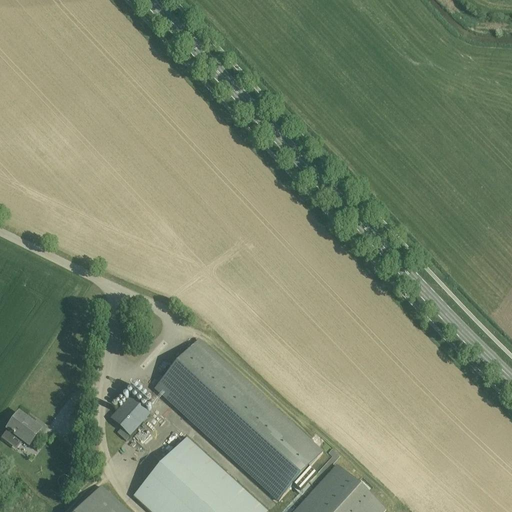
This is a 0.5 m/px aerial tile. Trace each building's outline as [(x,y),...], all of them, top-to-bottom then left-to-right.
[(199,341),(155,390),(279,502),(323,454),(199,341)] [(111,420),(130,437),(150,415),(131,398),(111,420)] [(19,415),(8,430),(13,434),(12,434),(14,436),(13,438),(21,444),(23,441),(30,447),(39,435),(35,432),(38,428),(33,425),(34,423),(29,419),(28,421),(19,415)] [(265,511),(186,440),(135,496),(151,511),(265,511)] [(384,511),(386,511),(337,467),(296,511),(384,511)] [(127,511),(101,488),(79,511),(127,511)]
